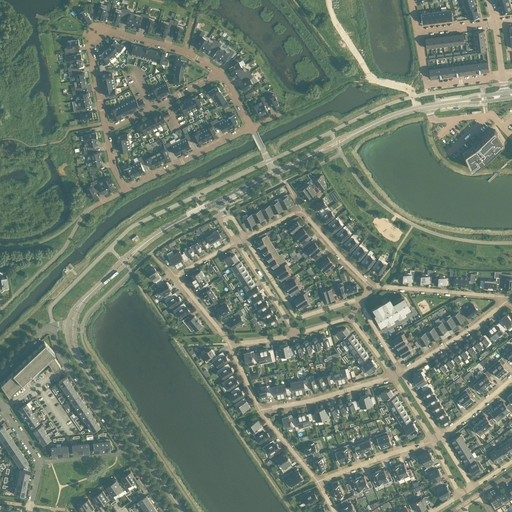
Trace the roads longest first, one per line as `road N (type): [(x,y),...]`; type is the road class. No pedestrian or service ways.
road 1 (tertiary): [(70,324),(74,353),(182,511)]
road 2 (tertiary): [(217,203),(148,241),(87,297),(70,324)]
road 3 (residential): [(358,300),(295,316),(245,238)]
road 4 (residential): [(230,343),(178,278),(237,242)]
road 5 (residential): [(418,108),(409,89),(368,75),(328,0)]
road 6 (residential): [(52,325),(68,365),(126,452)]
road 7 (residential): [(125,189),(251,127)]
road 8 (residential): [(370,286),(509,298)]
road 9 (residential): [(260,410),(392,377)]
road 10 (residential): [(402,372),(509,298)]
road 11 (residential): [(502,75),(427,84),(415,31)]
road 12 (residential): [(105,130),(220,74)]
road 13 (residential): [(317,481),(432,441)]
road 14 (residential): [(110,30),(184,50),(220,74)]
